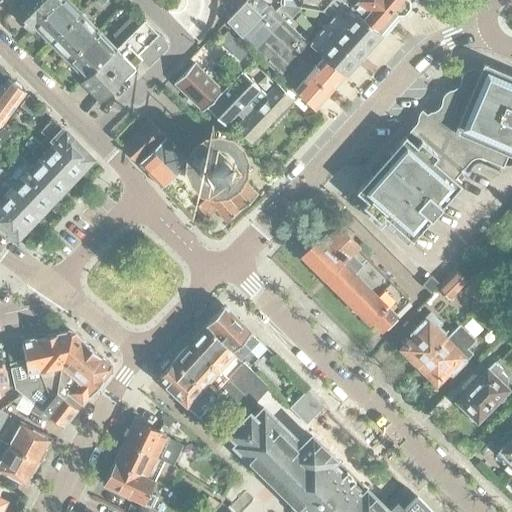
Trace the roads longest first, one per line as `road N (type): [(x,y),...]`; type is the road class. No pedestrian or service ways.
road 1 (residential): [(227,266),(428,50),(486,26)]
road 2 (residential): [(479,511),(227,266)]
road 3 (residential): [(97,131),(180,44),(138,0)]
road 4 (residential): [(49,511),(92,421),(139,355)]
road 5 (residential): [(0,33),(97,131)]
road 6 (residential): [(139,196),(58,288)]
